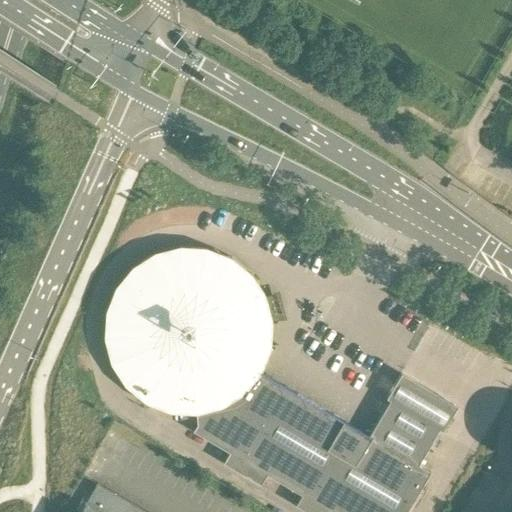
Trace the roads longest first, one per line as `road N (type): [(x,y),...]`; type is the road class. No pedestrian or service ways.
road 1 (secondary): [(130,89),(511,290)]
road 2 (secondary): [(511,263),(146,47)]
road 3 (primary): [(0,400),(130,89)]
road 4 (secondary): [(0,8),(130,89)]
